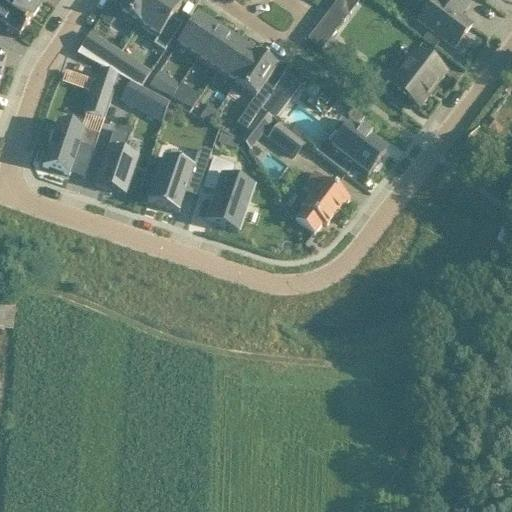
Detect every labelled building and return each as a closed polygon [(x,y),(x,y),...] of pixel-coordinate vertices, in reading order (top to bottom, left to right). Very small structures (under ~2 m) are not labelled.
[(0,0),(31,21),(44,2),(40,0),(0,0)] [(0,0),(0,27),(18,40),(31,21),(0,0)] [(127,0),(113,0),(108,8),(139,28),(158,0),(128,0),(127,0)] [(169,0),(158,0),(139,28),(157,40),(153,47),(164,54),(182,28),(172,21),(181,8),(169,0)] [(418,24),(454,51),(471,28),(459,19),(469,5),(462,0),(439,0),(438,3),(435,1),(418,24)] [(321,54),(344,23),(330,12),(307,43),(321,54)] [(217,32),(196,18),(177,48),(197,62),(217,32)] [(217,32),(197,62),(216,74),(236,44),(217,32)] [(440,42),(429,34),(423,42),(434,50),(440,42)] [(120,57),(89,36),(81,50),(77,57),(108,74),(120,57)] [(258,57),(271,62),(277,43),(264,38),(258,57)] [(236,44),(216,74),(235,87),(234,87),(235,88),(256,57),(255,56),(255,57),(236,44)] [(388,89),(418,112),(446,76),(416,53),(388,89)] [(256,57),(235,88),(254,100),(248,110),(257,117),(260,113),(274,92),(265,86),(276,70),(256,57)] [(150,76),(139,69),(128,84),(130,85),(140,90),(150,76)] [(104,123),(118,79),(108,74),(101,70),(85,117),(104,123)] [(179,88),(159,74),(149,89),(171,100),(179,88)] [(284,76),(274,92),(260,113),(274,124),(301,88),(284,76)] [(169,106),(140,90),(130,85),(120,103),(162,126),(169,106)] [(179,88),(171,100),(192,111),(199,101),(179,88)] [(217,114),(208,108),(199,121),(209,126),(217,114)] [(341,121),(315,155),(347,179),(354,169),(367,179),(385,155),(370,143),(371,142),(361,134),(360,136),(341,121)] [(47,153),(42,169),(69,178),(79,148),(94,153),(99,138),(57,124),(51,141),(50,142),(51,142),(48,151),(47,151),(47,152),(47,153)] [(269,141),(294,160),(304,146),(279,127),(269,141)] [(95,187),(125,197),(138,158),(124,154),(129,137),(114,132),(95,187)] [(163,160),(148,205),(178,215),(188,185),(199,188),(210,154),(199,150),(192,169),(163,160)] [(210,160),(199,190),(213,195),(203,224),(234,234),(250,188),(227,181),(232,167),(210,160)] [(304,211),(296,222),(315,236),(323,225),(327,228),(335,218),(337,219),(350,201),(315,175),(304,190),(311,196),(301,209),(304,211)]
